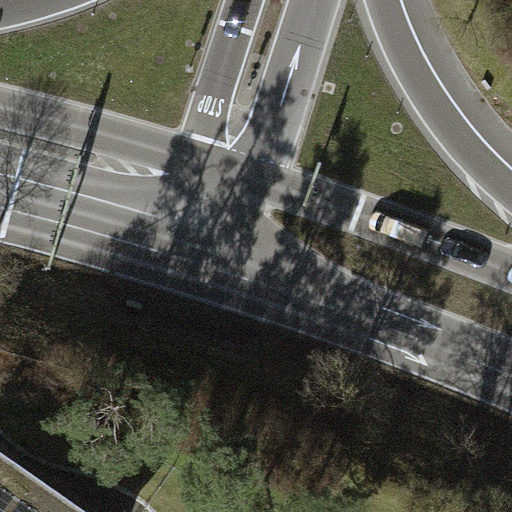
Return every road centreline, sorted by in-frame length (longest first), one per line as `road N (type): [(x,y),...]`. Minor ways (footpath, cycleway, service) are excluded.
road 1 (primary): [(228,273),(511,375)]
road 2 (primary): [(511,271),(257,180)]
road 3 (motorway): [(511,190),(443,116),(385,0)]
road 4 (primary): [(197,163),(0,107)]
road 5 (motorway): [(257,180),(316,0)]
road 6 (primary): [(0,207),(169,255)]
road 7 (motorway): [(247,0),(197,163)]
